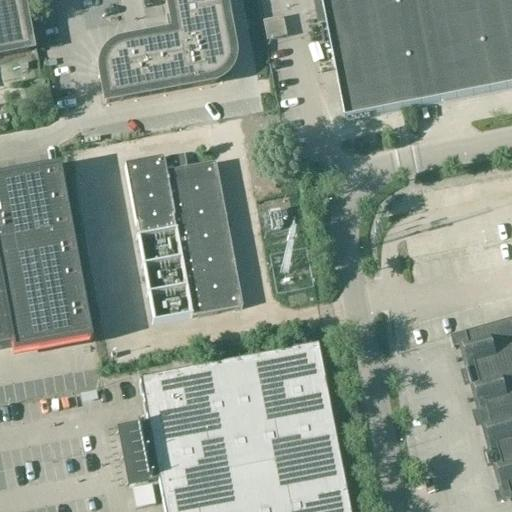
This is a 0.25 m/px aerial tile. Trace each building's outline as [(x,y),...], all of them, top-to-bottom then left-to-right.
[(0,0),(0,58),(29,53),(19,0),(0,3),(0,0)] [(166,0),(173,38),(122,48),(105,59),(100,78),(105,105),(210,86),(227,75),(231,55),(221,0),(166,0)] [(511,0),(322,0),(346,124),(511,91),(511,0)] [(190,322),(241,312),(214,167),(186,173),(183,158),(124,170),(153,327),(190,321),(190,322)] [(0,351),(9,350),(88,335),(60,184),(0,195),(0,351)] [(511,324),(467,337),(467,334),(451,339),(454,350),(459,349),(466,373),(461,374),(465,391),(470,389),(477,414),(472,415),(476,431),(481,430),(488,454),(483,455),(488,472),(493,470),(499,494),(494,496),(497,507),(511,503),(511,324)] [(348,511),(317,349),(138,384),(147,428),(117,434),(127,488),(157,483),(162,511),(348,511)]
